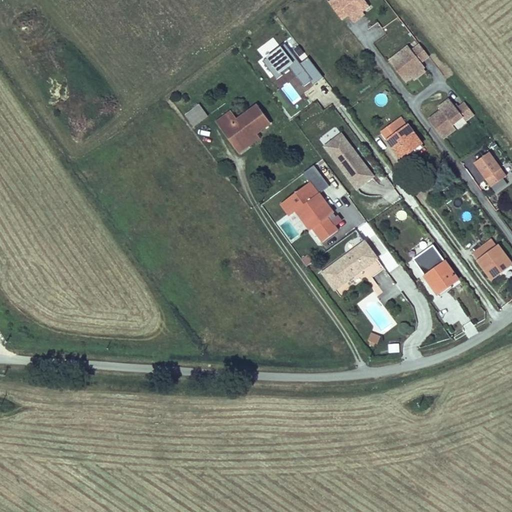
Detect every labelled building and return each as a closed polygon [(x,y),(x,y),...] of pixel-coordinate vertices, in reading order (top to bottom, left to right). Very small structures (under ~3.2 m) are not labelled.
[(369,6),(364,0),(331,0),(328,3),(341,20),(347,15),(351,20),(369,6)] [(353,22),(364,14),(362,11),(351,20),(353,22)] [(286,44),(263,61),(277,80),(283,75),(281,72),(289,66),(305,87),(311,82),(314,86),(324,78),(309,57),(301,64),(286,44)] [(424,67),(421,63),(429,57),(420,45),(412,51),(408,46),(389,61),(405,82),(424,67)] [(414,80),(425,71),(423,69),(412,77),(414,80)] [(452,126),(462,118),(466,122),(474,116),(465,103),(457,110),(449,99),(438,108),(440,111),(428,120),(443,139),(456,130),(452,126)] [(199,106),(186,115),(194,126),(208,117),(199,106)] [(217,122),(236,148),(255,134),(269,124),(256,106),(236,121),(230,113),(217,122)] [(401,119),(383,131),(389,139),(388,141),(401,159),(421,144),(408,126),(407,127),(401,119)] [(255,134),(236,148),(240,152),(258,139),(255,134)] [(373,177),(341,135),(325,147),(357,189),(373,177)] [(505,178),(488,153),(473,163),(490,188),(505,178)] [(311,184),(319,196),(330,188),(321,176),(315,167),(305,174),(311,184)] [(334,217),(319,196),(311,184),(281,204),(289,216),(295,212),(310,234),(313,232),(321,244),(337,233),(334,230),(343,224),(338,218),(335,220),(333,218),(334,217)] [(499,273),(497,271),(510,261),(498,246),(497,247),(493,240),(473,254),(491,279),(499,273)] [(365,242),(323,273),(335,289),(377,259),(365,242)] [(424,277),(444,262),(433,248),(413,262),(424,277)] [(308,256),(302,260),(306,267),(312,263),(308,256)] [(510,261),(497,271),(499,273),(511,264),(510,261)] [(424,277),(438,295),(449,286),(451,288),(459,282),(444,262),(424,277)] [(449,286),(438,295),(441,300),(453,291),(451,288),(449,286)] [(368,340),(371,341),(375,342),(378,343),(381,337),(371,333),(368,340)] [(399,345),(388,345),(388,354),(399,354),(399,345)]
